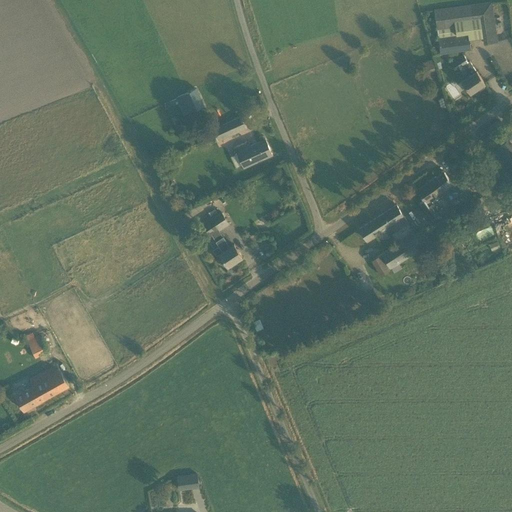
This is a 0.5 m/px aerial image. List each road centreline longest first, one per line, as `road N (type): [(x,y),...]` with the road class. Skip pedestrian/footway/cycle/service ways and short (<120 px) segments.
road 1 (track): [(227,304),(50,0)]
road 2 (unclassified): [(0,450),(227,304)]
road 3 (unclassified): [(326,234),(264,85),(239,0)]
road 4 (unclassified): [(326,234),(511,101)]
road 5 (unclassified): [(316,511),(227,304)]
road 6 (unclassified): [(227,304),(326,234)]
